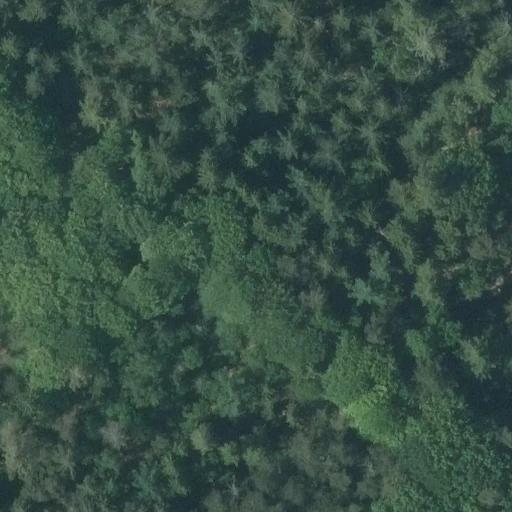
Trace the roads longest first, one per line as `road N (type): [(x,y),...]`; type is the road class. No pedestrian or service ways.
road 1 (track): [(0,67),(65,134),(389,368),(472,511)]
road 2 (track): [(158,511),(389,368),(395,348),(511,285)]
road 3 (track): [(0,300),(38,359),(219,243)]
